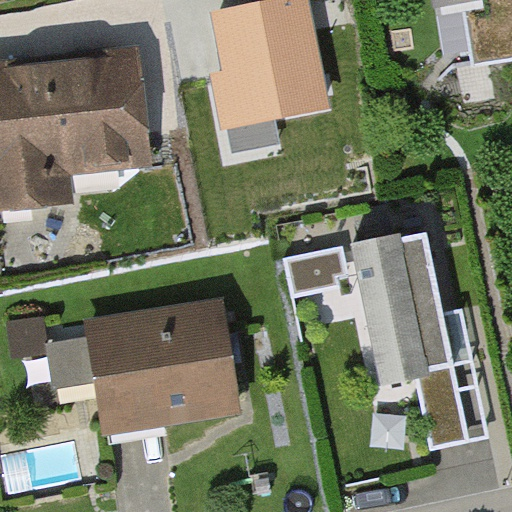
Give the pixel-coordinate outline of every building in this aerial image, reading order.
[(511,0),(444,0),(456,70),(511,60),(511,0)] [(324,108),(304,1),(220,17),(231,76),(218,79),(227,126),(324,108)] [(137,60),(0,72),(0,205),(84,198),(81,165),(146,159),(137,60)] [(450,360),(425,228),(356,241),(382,373),(450,360)] [(61,333),(20,339),(24,370),(56,365),(62,401),(94,396),(102,452),(248,431),(230,303),(82,324),(86,349),(64,352),(61,333)] [(469,371),(422,380),(436,449),(482,441),(469,371)]
